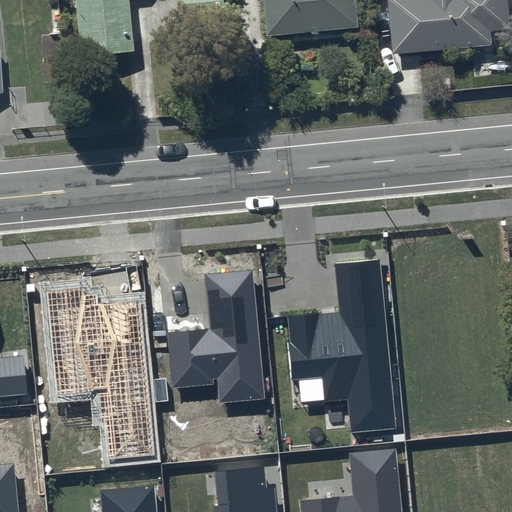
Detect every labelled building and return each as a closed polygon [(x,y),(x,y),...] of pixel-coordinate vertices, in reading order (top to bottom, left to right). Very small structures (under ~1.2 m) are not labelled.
[(74,0),(77,51),(135,48),(132,0),(74,0)] [(261,0),(264,32),(356,25),(353,0),(261,0)] [(385,0),(389,48),(489,42),(488,26),(507,25),(505,0),(385,0)] [(59,87),(40,89),(44,118),(61,117),(59,87)] [(380,259),(335,264),(340,311),(287,317),(292,380),(322,378),(325,402),(348,400),(351,432),(397,428),(380,259)] [(253,270),(203,274),(209,329),(167,333),(172,389),(218,384),(220,402),(265,398),(253,270)] [(81,287),(46,291),(57,395),(97,392),(100,420),(106,420),(109,459),(155,455),(139,301),(97,304),(96,295),(83,296),(81,287)] [(0,401),(29,399),(25,356),(0,357),(0,401)] [(402,511),(396,449),(350,453),(354,495),(300,500),(300,511),(402,511)] [(0,511),(18,511),(13,463),(0,464),(0,511)] [(264,467),(212,473),(216,511),(276,511),(275,488),(266,488),(264,467)] [(156,511),(154,485),(100,490),(102,511),(156,511)]
